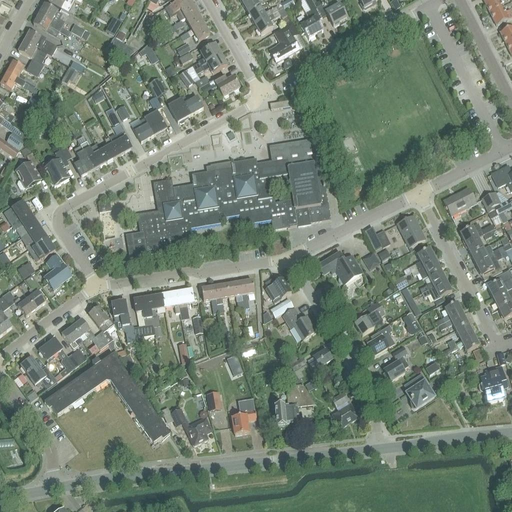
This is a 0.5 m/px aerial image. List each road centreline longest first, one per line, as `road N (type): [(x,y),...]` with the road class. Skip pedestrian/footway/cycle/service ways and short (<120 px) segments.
road 1 (tertiary): [(56,489),(378,447)]
road 2 (residential): [(95,287),(59,227),(63,208),(263,98)]
road 3 (residential): [(378,447),(368,390),(291,256)]
road 4 (residential): [(263,98),(440,0)]
road 5 (residential): [(95,287),(291,256)]
road 6 (residential): [(499,348),(418,193)]
road 7 (residential): [(291,256),(418,193)]
road 8 (tertiary): [(378,447),(511,432)]
road 9 (residential): [(56,489),(45,441),(0,379)]
